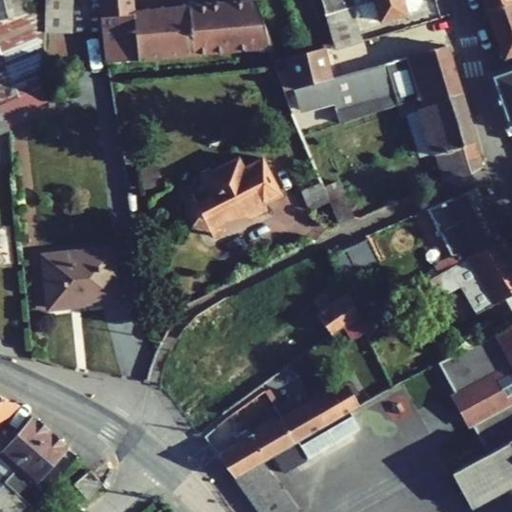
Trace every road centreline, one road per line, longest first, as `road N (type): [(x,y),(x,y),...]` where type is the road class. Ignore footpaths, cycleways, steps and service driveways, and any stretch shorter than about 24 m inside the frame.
road 1 (tertiary): [(0,367),(162,459)]
road 2 (residential): [(456,0),(495,168)]
road 3 (residential): [(495,168),(337,234)]
